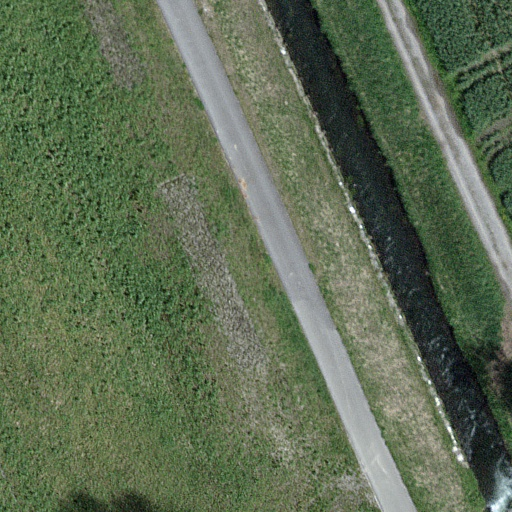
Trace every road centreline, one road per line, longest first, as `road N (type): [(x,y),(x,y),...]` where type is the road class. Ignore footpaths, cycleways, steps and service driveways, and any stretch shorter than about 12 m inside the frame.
road 1 (unclassified): [(178,0),(397,511)]
road 2 (track): [(389,0),(511,276)]
